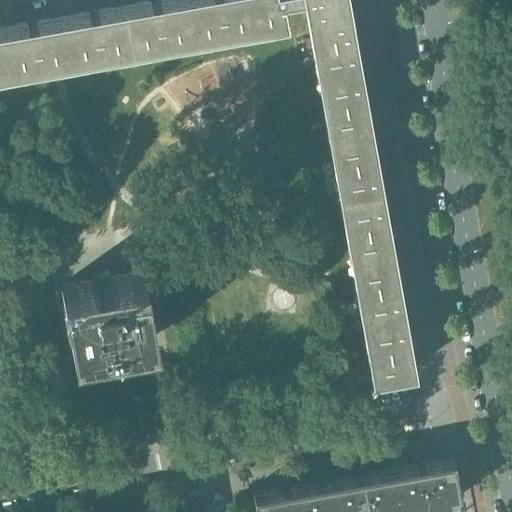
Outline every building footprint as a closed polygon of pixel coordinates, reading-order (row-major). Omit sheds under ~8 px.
[(186,0),(142,0),(124,3),(131,47),(193,36),(186,0)] [(254,25),(249,0),(186,0),(193,36),(254,25)] [(249,0),(254,25),(286,19),(282,0),(249,0)] [(348,0),(337,0),(304,6),(315,67),(359,60),(348,0)] [(131,47),(124,3),(62,14),(70,58),(131,47)] [(62,14),(1,25),(9,69),(70,58),(62,14)] [(1,25),(0,25),(0,70),(9,69),(1,25)] [(359,60),(315,67),(326,129),(370,121),(359,60)] [(370,121),(326,129),(338,190),(381,182),(370,121)] [(381,182),(338,190),(349,252),(392,244),(381,182)] [(392,244),(349,252),(360,313),(403,305),(392,244)] [(61,285),(73,351),(154,336),(143,271),(110,277),(107,272),(100,275),(94,278),(94,279),(61,285)] [(403,305),(360,313),(371,375),(414,367),(403,305)] [(511,332),(490,337),(501,397),(511,394),(511,332)] [(511,394),(501,397),(503,409),(511,407),(511,394)] [(511,407),(503,409),(505,421),(511,419),(511,407)] [(424,456),(414,458),(415,461),(388,466),(395,505),(433,499),(459,494),(452,452),(451,453),(451,455),(425,459),(424,456)] [(352,472),(326,477),(331,511),(357,511),(395,505),(388,466),(362,471),(361,467),(351,469),(352,472)] [(331,511),(326,477),(290,484),(289,480),(279,482),(280,485),(254,490),(253,488),(252,488),(256,511),(331,511)] [(175,511),(173,503),(119,511),(175,511)]
